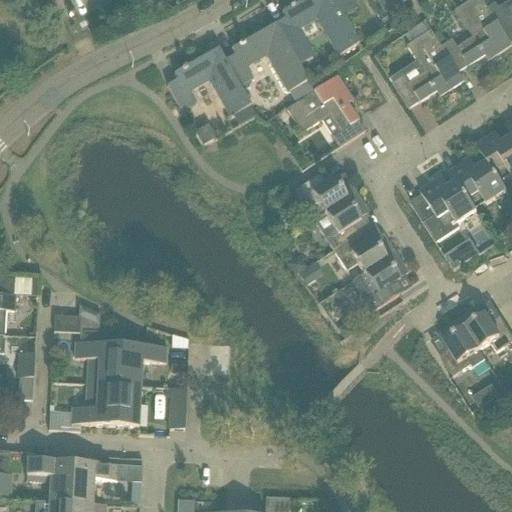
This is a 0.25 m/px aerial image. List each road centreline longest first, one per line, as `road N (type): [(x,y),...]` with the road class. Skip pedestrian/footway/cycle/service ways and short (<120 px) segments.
road 1 (unclassified): [(449,301),(373,181),(511,96)]
road 2 (unclassified): [(0,139),(55,94),(235,0)]
road 3 (residential): [(0,441),(155,451)]
